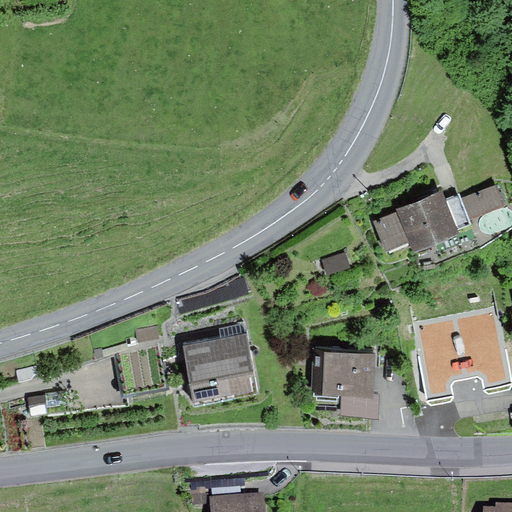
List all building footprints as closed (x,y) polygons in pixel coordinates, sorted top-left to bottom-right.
[(459,190),(446,196),(458,225),(471,220),(470,216),(505,201),(497,182),(461,197),(459,190)] [(395,209),(373,218),(385,247),(410,237),(413,246),(459,228),(458,225),(446,196),(442,185),(394,204),(395,209)] [(345,251),(322,258),(327,272),(350,265),(345,251)] [(511,373),(499,307),(413,323),(426,395),(432,398),(450,395),(454,389),(451,379),(455,375),(477,370),(483,374),(483,382),(488,386),(509,383),(511,380),(511,373)] [(157,326),(136,330),(138,340),(159,337),(157,326)] [(247,327),(183,340),(195,400),(259,388),(247,327)] [(374,345),(322,344),(321,389),(342,390),(341,412),(380,413),(380,386),(373,386),(374,345)] [(160,345),(112,356),(122,396),(170,385),(160,345)] [(45,394),(28,396),(30,413),(47,411),(45,394)] [(212,496),(210,496),(210,511),(264,511),(264,495),(240,497),(239,486),(212,488),(212,496)]
